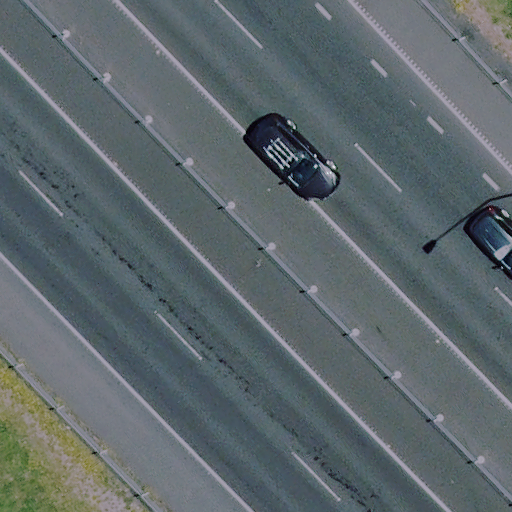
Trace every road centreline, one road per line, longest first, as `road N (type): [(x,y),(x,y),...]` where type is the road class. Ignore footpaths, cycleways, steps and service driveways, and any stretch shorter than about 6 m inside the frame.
road 1 (motorway): [(360,511),(0,121)]
road 2 (motorway): [(249,0),(511,270)]
